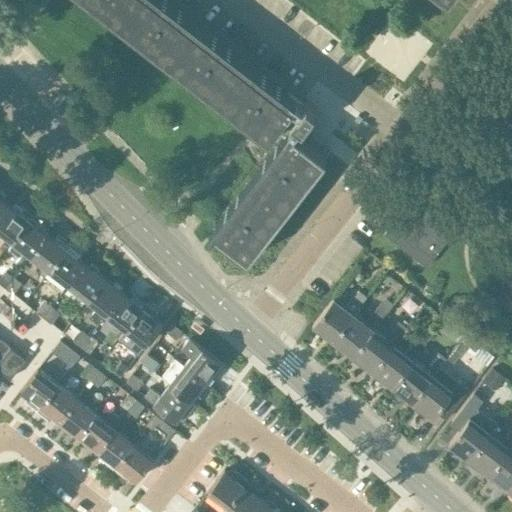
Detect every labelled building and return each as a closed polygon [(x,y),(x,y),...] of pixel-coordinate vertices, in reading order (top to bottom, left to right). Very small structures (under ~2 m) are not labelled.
[(91,0),(268,137),(280,122),(294,105),(300,110),(303,106),(167,0),(91,0)] [(285,126),(290,129),(298,136),(315,114),(312,112),(316,107),(307,100),(303,106),(300,110),(294,105),(280,122),(285,126)] [(212,230),(248,258),(327,158),(298,136),(290,129),(212,230)] [(0,214),(9,203),(2,198),(6,194),(0,189),(0,214)] [(384,232),(427,265),(460,223),(433,202),(421,217),(405,205),(401,210),(384,232)] [(0,214),(0,230),(11,240),(28,218),(9,203),(0,214)] [(11,240),(30,254),(47,233),(28,218),(11,240)] [(30,254),(49,269),(69,243),(57,234),(54,238),(47,233),(30,254)] [(68,284),(85,262),(79,257),(82,253),(69,243),(49,269),(68,284)] [(88,299),(104,277),(85,262),(68,284),(88,299)] [(0,278),(0,282),(6,287),(14,276),(6,270),(0,278)] [(6,287),(13,293),(21,282),(14,276),(6,287)] [(100,322),(107,314),(123,292),(104,277),(88,299),(97,306),(91,315),(100,322)] [(333,340),(355,312),(367,296),(359,290),(346,305),(334,296),(312,324),(333,340)] [(107,314),(126,328),(145,302),(133,293),(130,297),(123,292),(107,314)] [(36,311),(44,317),(52,306),(44,300),(36,311)] [(118,338),(138,353),(162,321),(155,316),(158,312),(145,302),(126,328),(118,338)] [(371,314),(380,320),(387,311),(378,305),(371,314)] [(44,317),(51,322),(59,312),(52,306),(44,317)] [(333,340),(352,355),(374,327),(355,312),(333,340)] [(391,329),(399,336),(406,327),(398,320),(391,329)] [(165,330),(176,338),(182,331),(171,322),(165,330)] [(352,355),(372,371),(394,342),(374,327),(352,355)] [(74,340),(82,346),(90,335),(82,330),(74,340)] [(82,346),(89,352),(97,341),(90,335),(82,346)] [(191,354),(184,363),(210,383),(219,371),(215,368),(221,361),(190,336),(182,346),(191,354)] [(392,386),(414,358),(426,342),(418,336),(406,351),(394,342),(372,371),(392,386)] [(0,339),(0,358),(10,346),(1,338),(0,339)] [(52,350),(71,365),(79,354),(60,339),(52,350)] [(0,358),(0,368),(11,377),(26,358),(10,346),(0,358)] [(431,360),(438,366),(439,366),(440,366),(446,357),(438,351),(431,360)] [(142,361),(152,369),(158,361),(148,353),(142,361)] [(169,382),(195,403),(195,402),(191,399),(196,393),(200,396),(210,383),(184,363),(176,357),(161,376),(169,382)] [(392,386),(412,401),(434,373),(433,373),(414,358),(392,386)] [(112,370),(120,376),(128,365),(121,359),(112,370)] [(83,374),(90,380),(98,369),(91,363),(83,374)] [(437,411),(446,418),(469,388),(440,366),(439,366),(438,366),(433,373),(434,373),(412,401),(432,417),(437,411)] [(38,408),(58,382),(38,367),(21,389),(28,394),(25,398),(38,408)] [(90,380),(98,386),(106,375),(98,369),(90,380)] [(127,381),(137,389),(143,381),(133,373),(127,381)] [(53,413),(60,419),(77,397),(58,382),(38,408),(50,417),(53,413)] [(145,395),(176,419),(181,412),(186,415),(195,403),(169,382),(160,394),(151,387),(145,395)] [(449,443),(469,459),(491,431),(497,423),(477,407),(483,399),(474,392),(451,422),(460,429),(449,443)] [(121,403),(128,409),(136,399),(129,393),(121,403)] [(60,419),(79,433),(96,412),(77,397),(60,419)] [(128,409),(136,415),(144,405),(136,399),(128,409)] [(98,448),(115,427),(113,425),(120,416),(111,410),(104,418),(96,412),(79,433),(98,448)] [(147,424),(167,439),(175,428),(155,413),(147,424)] [(114,467),(134,441),(115,427),(98,448),(105,453),(101,457),(114,467)] [(469,459),(489,474),(511,446),(511,444),(511,427),(503,440),(491,431),(469,459)] [(129,473),(136,478),(153,456),(134,441),(114,467),(126,477),(129,473)] [(489,474),(509,490),(511,485),(511,447),(511,446),(489,474)] [(208,490),(227,505),(247,480),(235,470),(232,474),(224,468),(208,490)] [(227,505),(235,511),(252,511),(263,498),(256,493),(259,489),(247,480),(227,505)] [(252,511),(280,511),(263,498),(252,511)]
